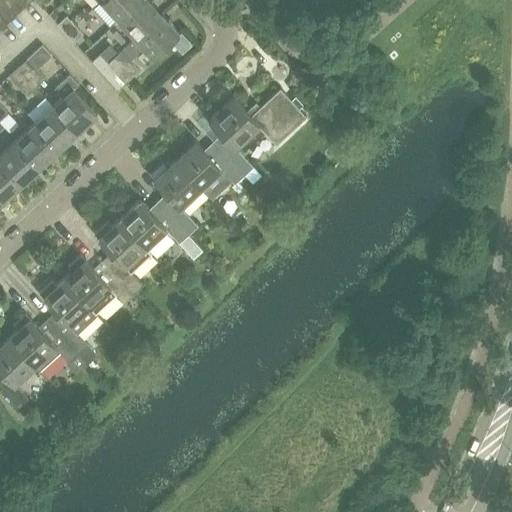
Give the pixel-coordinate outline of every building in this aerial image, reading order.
[(0,0),(14,15),(22,7),(15,0),(0,0)] [(0,0),(0,18),(5,23),(14,15),(0,0)] [(102,0),(119,18),(138,0),(102,0)] [(150,0),(138,0),(119,18),(136,37),(162,13),(150,0)] [(131,57),(144,46),(144,45),(153,55),(179,31),(162,13),(136,37),(123,49),(131,57)] [(58,23),(66,32),(75,24),(67,14),(58,23)] [(75,24),(66,32),(74,41),(84,33),(75,24)] [(43,44),(18,67),(35,86),(45,77),(37,69),(53,54),(43,44)] [(123,48),(109,60),(100,69),(118,89),(141,68),(131,57),(123,49),(123,48)] [(100,69),(109,60),(101,52),(91,60),(100,69)] [(35,86),(18,67),(10,74),(27,93),(35,86)] [(60,97),(52,105),(76,131),(95,113),(71,88),(76,83),(67,74),(52,88),(60,97)] [(234,96),(209,119),(221,131),(212,139),(244,173),(253,164),(236,146),(259,124),(276,142),(307,114),(281,87),(251,114),(234,96)] [(0,101),(0,118),(9,111),(0,101)] [(52,105),(33,122),(58,148),(76,131),(52,105)] [(33,122),(15,139),(39,165),(58,148),(33,122)] [(15,139),(0,152),(0,160),(20,183),(39,165),(15,139)] [(195,139),(174,158),(200,186),(221,167),(235,181),(244,173),(212,139),(203,148),(195,139)] [(150,174),(153,177),(165,191),(156,199),(188,233),(198,223),(181,204),(200,186),(174,158),(166,165),(163,162),(150,174)] [(0,160),(0,198),(2,200),(20,183),(0,160)] [(139,198),(118,217),(151,252),(172,232),(180,241),(188,233),(156,199),(148,207),(139,198)] [(95,233),(98,236),(111,250),(102,258),(133,292),(143,283),(131,270),(151,252),(118,217),(111,224),(108,220),(95,233)] [(197,232),(185,239),(197,259),(209,251),(197,232)] [(72,269),(64,277),(96,311),(97,311),(117,292),(125,300),(133,292),(102,258),(93,267),(81,254),(69,265),(72,269)] [(78,332),(98,313),(97,311),(96,311),(64,277),(56,284),(53,280),(39,292),(56,309),(47,317),(83,357),(84,356),(89,361),(95,356),(95,353),(95,350),(78,332)] [(17,327),(8,335),(35,364),(41,370),(62,350),(70,360),(67,362),(77,372),(89,361),(84,356),(83,357),(47,317),(38,325),(26,312),(13,324),(17,327)] [(8,335),(0,342),(0,367),(1,368),(0,368),(0,385),(19,406),(29,397),(16,382),(35,364),(8,335)]
